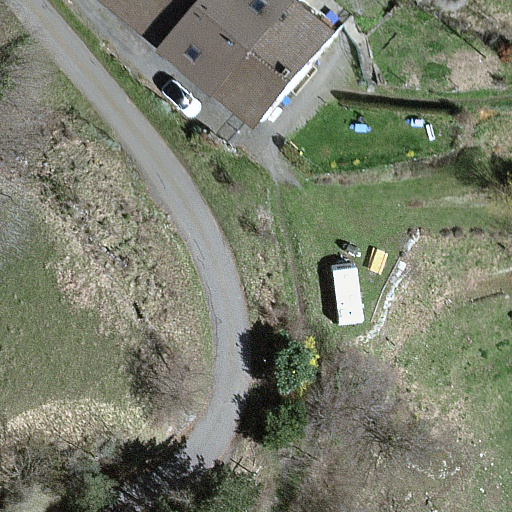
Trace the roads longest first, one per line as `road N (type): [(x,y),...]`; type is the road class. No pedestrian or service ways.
road 1 (unclassified): [(17,0),(122,121),(226,291)]
road 2 (unclassified): [(107,511),(187,464),(220,421),(235,362),(226,291)]
